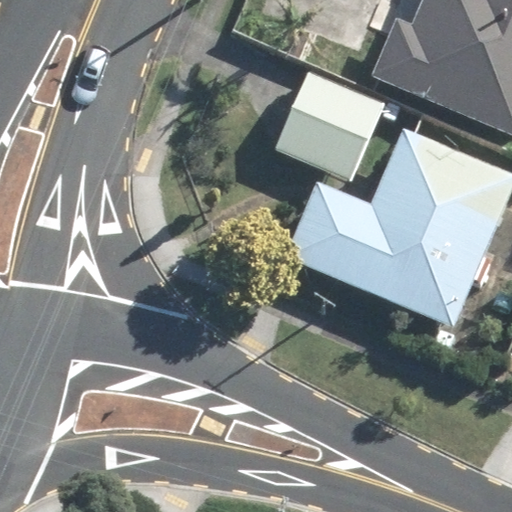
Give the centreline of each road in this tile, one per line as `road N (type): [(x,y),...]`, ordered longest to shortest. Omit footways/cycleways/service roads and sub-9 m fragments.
road 1 (tertiary): [(408,494),(128,464),(79,464),(0,482)]
road 2 (tertiary): [(157,340),(307,415),(408,494)]
road 3 (tertiary): [(105,68),(56,190),(33,283),(0,336)]
road 4 (tertiary): [(105,68),(116,227),(157,340)]
road 5 (tertiary): [(1,372),(67,339),(157,340)]
